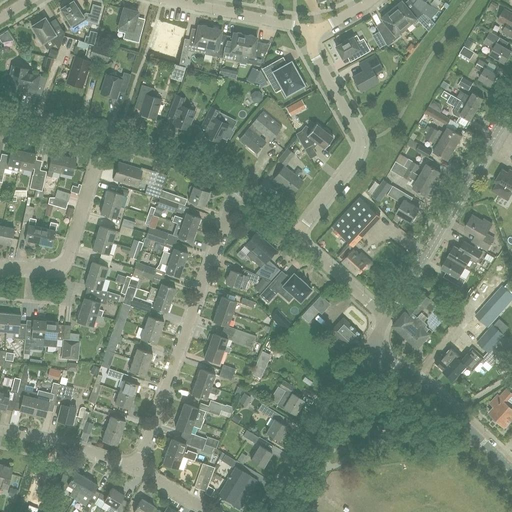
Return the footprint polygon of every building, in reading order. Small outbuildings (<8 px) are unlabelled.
[(424,1),(424,0),(418,0),(414,6),(423,14),(430,5),(424,1)] [(60,9),(70,25),(76,21),(78,24),(85,20),(97,24),(101,7),(92,5),(90,14),(85,13),(82,15),(73,1),(70,2),(66,2),(63,4),(62,8),(60,9)] [(423,14),(414,6),(409,10),(407,10),(401,1),(397,4),(396,3),(389,8),(405,27),(411,22),(413,25),(425,15),(423,14)] [(123,8),(118,28),(125,29),(123,39),(138,43),(142,27),(134,25),(138,12),(136,12),(136,10),(131,9),(130,10),(123,8)] [(405,27),(389,8),(383,14),(384,15),(381,18),(388,27),(380,34),(386,45),(387,46),(400,36),(398,33),(405,27)] [(511,37),(511,13),(504,9),(497,20),(506,25),(502,31),(511,37)] [(50,38),(57,48),(59,47),(64,34),(59,26),(52,30),(44,18),(42,19),(39,19),(34,22),(33,25),(31,26),(42,44),(50,38)] [(204,53),(206,47),(209,28),(207,28),(206,26),(202,25),(200,26),(198,26),(195,40),(189,39),(186,51),(198,53),(198,52),(204,53)] [(214,27),(212,29),(209,28),(206,47),(204,53),(211,54),(210,55),(222,58),(224,46),(218,45),(221,31),(219,30),(218,28),(214,27)] [(511,51),(505,47),(508,42),(490,31),(483,42),(493,48),(490,54),(504,62),(511,51)] [(233,33),(232,39),(226,38),(224,46),(222,58),(239,61),(241,54),(245,35),(242,35),(241,33),(237,32),(235,33),(233,33)] [(249,35),(247,36),(245,35),(241,54),(239,61),(259,66),(265,52),(262,51),(259,53),(254,52),(256,38),(254,37),(253,35),(249,35)] [(356,35),(335,47),(342,58),(354,52),(358,58),(370,51),(363,38),(359,40),(356,35)] [(82,88),(90,61),(91,58),(107,63),(111,51),(93,46),(78,41),(76,46),(87,49),(83,59),(75,56),(66,83),(82,88)] [(412,44),(408,54),(415,56),(419,47),(412,44)] [(474,52),(472,51),(464,46),(458,56),(468,62),(470,59),(474,52)] [(42,69),(49,71),(53,58),(45,56),(42,69)] [(363,72),(352,77),(355,83),(354,83),(354,85),(357,90),(358,90),(359,90),(360,91),(377,81),(374,75),(382,70),(374,56),(360,64),(363,69),(363,72)] [(491,85),(497,75),(485,68),(487,64),(479,60),(474,67),(482,72),(478,78),(491,85)] [(262,69),(270,83),(277,79),(283,89),(281,90),(285,97),(292,94),(291,92),(298,88),(299,90),(306,86),(302,79),(300,80),(291,62),(280,68),(276,61),(262,69)] [(22,93),(24,87),(35,90),(38,75),(27,73),(28,70),(12,66),(10,76),(8,75),(6,75),(4,77),(3,79),(3,81),(4,83),(6,84),(8,85),(7,89),(22,93)] [(119,85),(126,87),(130,74),(123,72),(121,79),(116,77),(117,75),(109,73),(109,75),(106,74),(100,94),(115,98),(119,85)] [(462,77),(458,84),(468,90),(473,83),(462,77)] [(142,103),(139,113),(141,114),(140,116),(147,118),(148,116),(154,118),(160,99),(151,96),(154,89),(141,85),(136,100),(142,102),(142,103)] [(470,96),(460,91),(456,98),(476,110),(483,98),(473,92),(470,96)] [(249,108),(263,100),(259,94),(254,97),(252,94),(243,99),(249,108)] [(176,95),(170,110),(168,116),(174,119),(172,124),(174,124),(173,126),(180,129),(181,127),(187,129),(194,111),(181,105),(183,98),(176,95)] [(476,110),(456,98),(451,95),(447,102),(454,106),(452,110),(453,114),(458,117),(455,123),(465,128),(476,110)] [(292,114),(303,111),(301,106),(290,109),(292,114)] [(450,119),(440,113),(428,106),(424,112),(446,125),(450,119)] [(211,107),(204,121),(201,127),(207,130),(204,135),(206,136),(205,138),(212,141),(212,139),(218,142),(221,137),(226,140),(227,138),(229,139),(233,131),(231,130),(232,128),(227,125),(227,124),(214,118),(218,111),(211,107)] [(271,140),(279,130),(282,126),(263,111),(260,114),(238,140),(244,144),(245,144),(256,153),(265,142),(258,136),(262,132),(271,140)] [(301,131),(296,134),(305,150),(311,146),(310,145),(313,142),(315,142),(324,149),(333,137),(328,134),(328,132),(325,129),(323,130),(315,124),(311,130),(305,126),(301,131)] [(455,147),(461,136),(448,128),(444,134),(431,126),(430,127),(427,126),(426,128),(421,125),(420,127),(425,130),(455,147)] [(447,160),(455,147),(425,130),(425,131),(425,132),(426,133),(424,138),(437,145),(434,152),(447,160)] [(432,151),(413,140),(417,135),(413,133),(406,144),(428,157),(432,151)] [(314,158),(319,156),(314,146),(309,149),(314,158)] [(18,172),(23,151),(10,148),(5,169),(18,172)] [(285,165),(294,154),(288,149),(287,148),(277,159),(285,165)] [(35,154),(23,151),(18,172),(22,173),(23,169),(31,170),(35,154)] [(60,172),(64,156),(51,153),(48,170),(47,176),(51,177),(53,171),(60,172)] [(395,161),(415,173),(419,165),(400,154),(395,161)] [(76,158),(64,156),(60,172),(72,175),(76,158)] [(426,196),(433,183),(420,175),(415,173),(395,161),(390,170),(402,177),(403,177),(410,181),(411,179),(416,181),(412,187),(426,196)] [(141,167),(140,169),(118,163),(113,179),(136,186),(138,181),(152,185),(156,172),(141,167)] [(427,163),(420,175),(433,183),(440,172),(427,163)] [(273,179),(292,194),(302,181),(283,166),(273,179)] [(35,189),(40,170),(34,169),(29,188),(35,189)] [(511,192),(511,171),(509,170),(508,173),(502,169),(494,182),(497,183),(492,191),(507,200),(511,193),(511,192)] [(46,171),(40,170),(35,189),(34,195),(42,196),(44,191),(42,191),(46,171)] [(159,197),(161,190),(164,183),(155,180),(152,190),(150,195),(159,198),(159,197)] [(379,184),(375,181),(368,190),(372,193),(379,184)] [(383,181),(371,198),(376,201),(388,185),(383,181)] [(209,192),(193,186),(191,185),(190,186),(188,190),(189,193),(191,193),(188,201),(203,206),(209,192)] [(419,208),(409,202),(412,198),(393,186),(392,186),(390,186),(386,193),(388,194),(387,194),(398,201),(397,203),(401,205),(396,213),(397,214),(395,217),(400,221),(403,217),(411,222),(419,208)] [(56,192),(54,197),(68,201),(70,194),(57,190),(56,192)] [(107,190),(103,202),(119,206),(123,195),(107,190)] [(186,199),(161,190),(159,197),(178,204),(184,206),(186,199)] [(79,206),(82,193),(73,191),(70,204),(79,206)] [(352,245),(374,222),(380,216),(359,196),(331,226),(337,231),(349,242),(352,245)] [(65,209),(68,201),(54,197),(49,197),(46,208),(51,210),(52,205),(65,209)] [(176,210),(178,204),(159,197),(159,198),(155,208),(153,215),(157,216),(158,214),(161,214),(163,209),(175,213),(176,210)] [(116,218),(119,206),(103,202),(100,214),(116,218)] [(199,217),(187,213),(188,207),(184,206),(178,204),(176,210),(185,213),(183,218),(174,215),(172,221),(195,229),(199,217)] [(34,226),(36,219),(31,218),(34,207),(26,206),(23,220),(28,221),(24,240),(25,240),(25,243),(30,244),(31,242),(38,243),(41,227),(34,226)] [(153,215),(155,208),(154,208),(150,207),(147,215),(152,216),(153,215)] [(158,217),(157,216),(153,215),(152,216),(149,227),(147,232),(166,239),(168,233),(154,228),(158,217)] [(473,215),(465,228),(481,237),(477,244),(487,250),(492,241),(484,237),(492,223),(484,219),(483,221),(473,215)] [(123,219),(121,225),(132,229),(134,222),(123,219)] [(191,242),(195,229),(172,221),(181,225),(177,237),(191,242)] [(55,230),(57,223),(50,222),(48,229),(41,227),(38,243),(52,246),(55,230)] [(13,228),(1,226),(0,232),(0,242),(10,245),(13,228)] [(99,226),(96,238),(112,242),(115,230),(99,226)] [(166,239),(147,232),(145,238),(144,237),(142,243),(143,243),(142,246),(147,247),(150,240),(164,245),(166,239)] [(244,245),(250,251),(247,255),(260,267),(255,273),(271,281),(280,270),(278,268),(278,269),(267,259),(275,250),(256,233),(244,245)] [(108,254),(112,242),(96,238),(92,250),(108,254)] [(140,251),(142,246),(143,243),(142,243),(133,239),(130,248),(140,251)] [(476,261),(480,254),(482,251),(464,240),(459,248),(454,246),(448,257),(468,269),(474,267),(476,263),(476,261)] [(362,251),(361,252),(358,250),(356,252),(350,247),(352,245),(349,242),(337,255),(343,261),(357,274),(362,269),(369,269),(373,265),(373,261),(362,251)] [(137,259),(140,251),(130,248),(127,256),(137,259)] [(183,265),(187,253),(173,248),(171,254),(163,251),(161,257),(183,265)] [(304,270),(308,261),(298,256),(294,265),(304,270)] [(179,277),(183,265),(161,257),(159,264),(160,264),(159,270),(179,277)] [(459,276),(464,267),(468,269),(448,257),(441,268),(453,275),(450,280),(461,287),(465,279),(459,276)] [(155,268),(141,263),(136,261),(134,268),(153,274),(155,268)] [(91,262),(88,273),(104,278),(107,266),(91,262)] [(151,280),(153,274),(134,268),(131,276),(142,280),(143,278),(151,280)] [(271,282),(258,276),(258,275),(243,268),(241,274),(230,270),(225,283),(244,290),(247,281),(256,284),(257,280),(268,285),(271,282)] [(100,290),(104,278),(88,273),(84,285),(100,290)] [(300,302),(305,296),(306,296),(310,292),(309,291),(311,289),(293,273),(282,285),(275,278),(260,295),(267,302),(277,291),(281,295),(286,289),(300,302)] [(485,330),(509,304),(511,300),(511,280),(510,279),(504,287),(502,285),(462,329),(475,340),(484,329),(485,330)] [(175,288),(162,284),(161,283),(158,290),(150,287),(148,293),(170,300),(175,288)] [(107,291),(105,298),(107,298),(118,302),(120,295),(107,291)] [(442,320),(434,313),(432,311),(437,305),(422,292),(405,311),(392,326),(417,348),(430,333),(431,334),(442,320)] [(478,292),(472,296),(476,301),(482,296),(478,292)] [(166,312),(170,300),(148,293),(146,298),(154,301),(152,307),(166,312)] [(98,309),(100,303),(105,304),(107,298),(105,298),(96,295),(94,301),(83,298),(80,310),(96,314),(96,315),(101,316),(103,310),(98,309)] [(221,296),(216,308),(232,314),(236,301),(221,296)] [(242,298),(240,303),(252,307),(254,302),(242,298)] [(132,299),(130,306),(148,313),(151,306),(132,299)] [(116,317),(116,318),(125,321),(129,309),(123,307),(120,316),(117,316),(116,317)] [(227,326),(232,314),(216,308),(212,321),(227,326)] [(357,308),(348,316),(359,328),(368,320),(357,308)] [(93,327),(96,315),(96,314),(80,310),(76,322),(93,327)] [(20,314),(7,313),(6,332),(13,332),(12,338),(23,339),(25,324),(19,324),(20,314)] [(149,315),(144,327),(159,332),(163,321),(149,315)] [(43,344),(43,338),(45,319),(43,318),(38,318),(37,319),(37,320),(32,319),(31,328),(25,327),(25,324),(23,339),(24,339),(23,354),(29,354),(30,344),(36,345),(36,343),(43,344)] [(121,331),(125,321),(116,318),(111,334),(122,338),(124,332),(121,331)] [(351,349),(362,337),(343,318),(331,330),(351,349)] [(44,338),(56,339),(58,322),(45,321),(45,319),(43,338),(43,344),(44,338)] [(70,325),(64,325),(63,339),(79,340),(78,340),(78,334),(69,333),(70,325)] [(487,351),(493,345),(503,334),(493,325),(477,342),(487,351)] [(155,344),(159,332),(144,327),(140,338),(155,344)] [(255,336),(236,329),(234,335),(244,338),(253,341),(255,336)] [(224,346),(227,339),(212,333),(208,346),(228,353),(230,348),(224,346)] [(117,342),(120,343),(122,338),(111,334),(105,349),(114,352),(115,348),(117,342)] [(244,338),(234,335),(232,340),(251,347),(253,341),(244,338)] [(61,358),(78,359),(79,340),(63,339),(61,358)] [(339,361),(348,352),(335,339),(326,348),(339,361)] [(472,370),(481,360),(484,363),(486,360),(492,366),(501,356),(497,353),(500,350),(493,345),(487,351),(482,357),(472,348),(461,360),(459,358),(461,357),(458,354),(444,370),(443,371),(453,380),(466,365),(472,370)] [(218,363),(222,351),(228,353),(208,346),(203,358),(218,363)] [(444,370),(458,354),(450,347),(443,356),(441,354),(434,362),(444,370)] [(137,348),(133,359),(148,365),(152,353),(137,348)] [(110,364),(114,352),(105,349),(105,350),(108,351),(104,362),(110,364)] [(144,376),(148,365),(133,359),(129,371),(144,376)] [(223,364),(221,370),(233,375),(235,369),(223,364)] [(32,414),(37,393),(31,391),(33,387),(25,385),(27,376),(26,376),(28,366),(24,365),(20,379),(14,402),(21,403),(19,411),(32,414)] [(49,374),(61,377),(63,368),(51,366),(49,374)] [(120,380),(122,373),(100,366),(94,383),(99,384),(102,376),(106,375),(120,380)] [(303,400),(292,393),(292,394),(289,392),(295,384),(297,385),(302,377),(286,368),(281,376),(284,377),(279,386),(285,390),(277,404),(294,414),(303,400)] [(199,369),(195,381),(218,389),(210,386),(214,374),(199,369)] [(73,388),(66,386),(69,371),(63,370),(59,384),(53,407),(60,408),(57,420),(58,420),(58,423),(64,424),(65,422),(72,423),(75,408),(69,406),(73,388)] [(231,380),(233,375),(221,370),(219,375),(231,380)] [(0,409),(5,411),(8,400),(14,402),(20,379),(14,378),(11,391),(7,390),(6,394),(0,392),(0,409)] [(138,384),(136,384),(123,379),(119,391),(133,396),(138,384)] [(216,394),(218,389),(195,381),(191,393),(206,399),(208,391),(216,394)] [(47,405),(53,407),(59,384),(53,383),(50,393),(37,390),(37,393),(32,414),(44,417),(47,405)] [(511,394),(511,393),(511,388),(509,386),(507,389),(506,388),(499,396),(498,394),(490,403),(494,406),(488,412),(504,427),(511,417),(511,410),(509,407),(511,405),(506,400),(511,394)] [(129,408),(133,396),(119,391),(114,403),(129,408)] [(200,403),(219,410),(232,414),(234,407),(226,404),(225,405),(210,400),(208,405),(200,403)] [(183,403),(179,415),(202,423),(204,418),(196,415),(198,408),(183,403)] [(219,410),(200,403),(199,409),(206,411),(218,415),(219,413),(227,415),(228,413),(231,414),(232,414),(219,410)] [(92,410),(108,416),(110,409),(95,404),(92,410)] [(274,411),(261,404),(258,409),(270,417),(274,411)] [(200,429),(202,423),(179,415),(174,428),(182,430),(189,433),(192,426),(200,429)] [(110,416),(106,428),(121,433),(125,421),(110,416)] [(95,424),(86,421),(81,419),(78,428),(83,430),(82,433),(89,435),(91,428),(93,428),(95,424)] [(283,433),(287,427),(274,419),(266,432),(279,440),(279,439),(281,439),(284,435),(283,433)] [(258,437),(232,421),(228,427),(254,443),(258,437)] [(116,444),(121,433),(106,428),(102,439),(116,444)] [(206,438),(193,434),(191,440),(204,444),(216,448),(218,440),(207,436),(206,438)] [(183,451),(185,444),(178,442),(170,439),(166,451),(194,460),(197,453),(187,450),(186,452),(183,451)] [(204,444),(191,440),(189,446),(202,450),(203,447),(209,448),(210,446),(216,448),(204,444)] [(262,467),(271,453),(259,445),(250,460),(262,467)] [(183,470),(187,458),(194,461),(194,460),(166,451),(162,463),(183,470)] [(235,461),(224,454),(221,461),(232,467),(235,461)] [(0,464),(0,487),(7,489),(12,467),(0,464)] [(213,467),(208,465),(199,489),(205,491),(213,467)] [(235,467),(229,476),(228,476),(227,477),(228,478),(226,481),(245,492),(246,489),(248,490),(251,490),(257,480),(235,467)] [(74,499),(86,478),(75,471),(71,478),(67,484),(73,488),(69,496),(74,499)] [(89,498),(94,490),(97,485),(86,478),(74,499),(78,501),(83,494),(89,498)] [(243,495),(245,492),(226,481),(217,495),(232,504),(231,506),(238,510),(245,499),(244,497),(243,495)] [(60,497),(66,486),(59,482),(55,493),(60,497)] [(209,486),(204,493),(209,496),(214,489),(209,486)] [(112,487),(106,497),(100,493),(97,497),(110,505),(105,511),(122,511),(128,503),(121,499),(124,494),(112,487)] [(133,511),(132,511),(150,511),(149,511),(153,506),(141,498),(133,511)] [(88,511),(93,504),(87,500),(82,509),(86,511),(88,511)]
